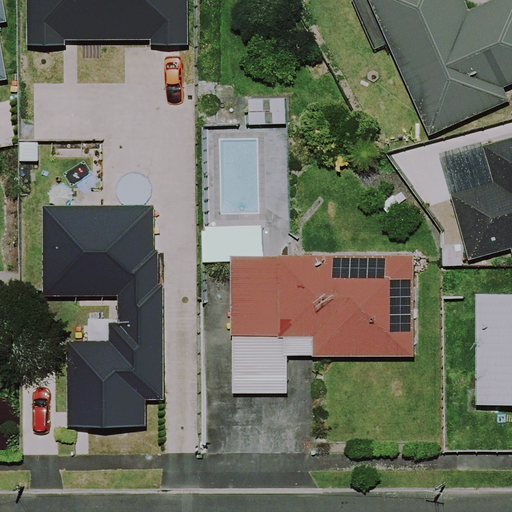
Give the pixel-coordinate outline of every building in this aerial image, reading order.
[(511,0),(504,0),(464,16),(457,0),(373,0),(427,136),(505,105),(499,88),(511,82),(511,0)] [(284,127),(284,99),(210,101),(211,128),(284,127)] [(182,122),(104,120),(104,133),(19,132),(18,201),(97,202),(72,254),(73,255),(41,322),(111,356),(180,208),(182,122)] [(511,142),(486,147),(493,186),(451,194),(465,266),(511,257),(511,142)] [(264,257),(265,227),(199,226),(199,265),(230,265),(229,396),(284,396),(285,358),(412,359),(413,258),(264,257)] [(511,294),(474,294),(474,406),(511,406),(511,294)]
